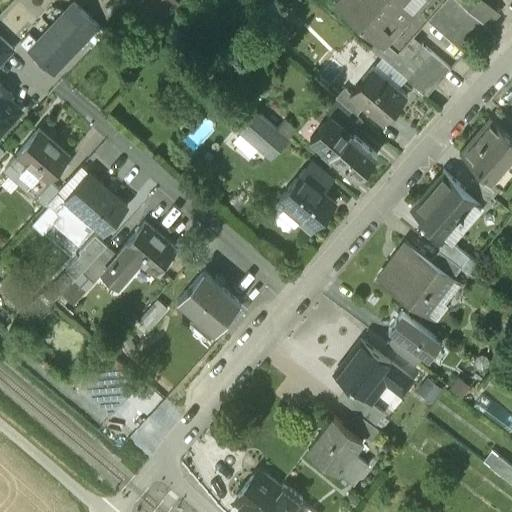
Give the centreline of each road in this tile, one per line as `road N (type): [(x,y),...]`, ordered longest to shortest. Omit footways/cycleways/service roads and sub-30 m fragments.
road 1 (residential): [(511,60),(298,295)]
road 2 (residential): [(298,295),(58,88)]
road 3 (residential): [(298,295),(159,459),(211,511)]
road 4 (track): [(0,424),(104,511)]
